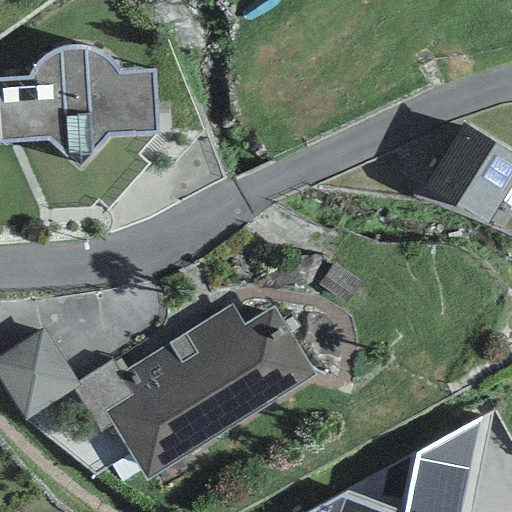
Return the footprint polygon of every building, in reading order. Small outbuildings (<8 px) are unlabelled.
[(32,69),(0,70),(0,133),(49,131),(81,162),(108,128),(158,124),(155,62),(120,64),(109,50),(94,41),(73,40),(52,44),(37,57),(32,69)] [(511,172),(511,142),(464,114),(426,179),(488,214),(511,172)] [(313,367),(271,302),(243,320),(231,301),(122,371),(112,356),(79,377),(80,379),(72,384),(100,428),(113,419),(147,473),(313,367)] [(44,325),(0,354),(0,377),(25,415),(72,384),(80,379),(79,377),(44,325)] [(403,508),(341,486),(296,511),(469,511),(492,406),(416,446),(403,508)]
